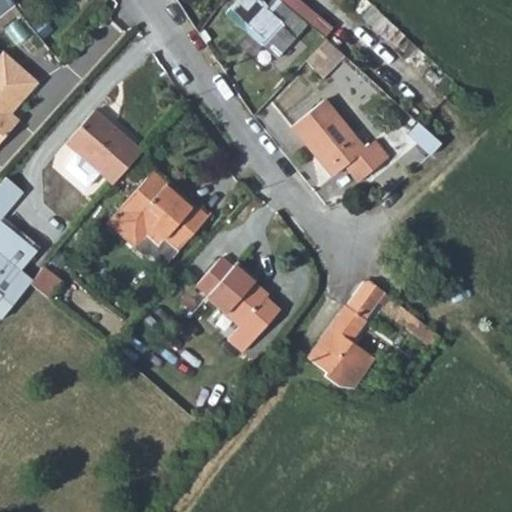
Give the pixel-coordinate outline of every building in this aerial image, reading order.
[(0,0),(0,13),(10,5),(5,0),(0,0)] [(280,22),(268,11),(257,23),(269,35),(261,43),(255,49),(258,51),(270,62),(280,72),(305,45),(293,34),(280,22)] [(287,15),(280,22),(293,34),(300,27),(287,15)] [(249,32),(261,43),(269,35),(257,23),(249,32)] [(322,78),(342,55),(326,40),(305,60),(322,78)] [(36,79),(1,48),(0,49),(0,138),(6,131),(0,125),(0,116),(3,118),(10,110),(36,79)] [(264,69),(270,62),(258,51),(252,57),(264,69)] [(386,156),(373,140),(362,148),(323,100),(291,125),(331,175),(345,164),(352,159),(364,175),(386,156)] [(18,117),(10,110),(3,118),(0,116),(0,125),(6,131),(18,117)] [(93,111),(66,143),(78,154),(65,168),(87,189),(100,174),(114,186),(141,154),(93,111)] [(357,181),(364,175),(352,159),(345,164),(357,181)] [(181,185),(160,168),(129,204),(115,220),(153,251),(160,250),(174,262),(186,246),(212,215),(181,188),(182,186),(181,185)] [(20,191),(5,178),(0,183),(0,318),(30,280),(19,271),(37,251),(0,219),(0,217),(22,193),(20,191)] [(183,182),(181,185),(182,186),(181,188),(212,215),(216,210),(183,182)] [(228,254),(205,282),(217,291),(215,294),(249,321),(276,289),(262,279),(256,274),(259,271),(243,258),(239,263),(228,254)] [(65,284),(45,268),(32,284),(53,300),(65,284)] [(265,276),(259,271),(256,274),(262,279),(265,276)] [(352,345),(385,295),(369,282),(361,283),(309,359),(331,375),(328,379),(337,386),(345,387),(366,355),(352,345)] [(415,338),(425,326),(388,298),(379,310),(415,338)]
